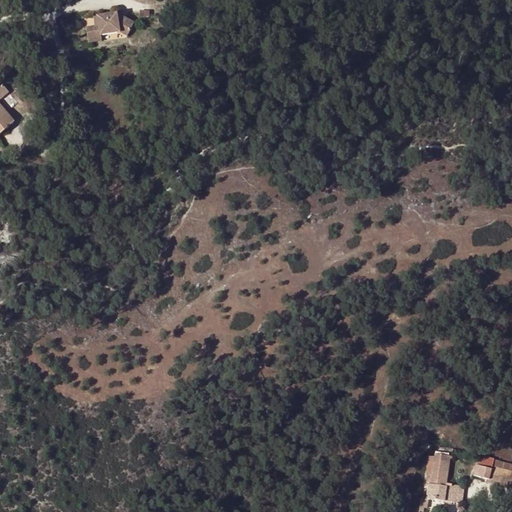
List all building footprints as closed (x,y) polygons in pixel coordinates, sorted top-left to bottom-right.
[(86,28),(88,43),(102,42),(101,35),(118,33),(128,37),(135,23),(118,14),(97,17),(99,26),(95,26),(86,28)] [(0,89),(0,100),(9,94),(3,87),(0,89)] [(0,135),(14,124),(0,108),(0,135)] [(427,491),(426,500),(450,503),(454,503),(457,488),(446,487),(444,487),(447,460),(435,458),(432,477),(426,476),(424,491),(427,491)] [(511,465),(494,461),(493,467),(504,470),(511,471),(511,465)] [(504,470),(493,467),(492,470),(476,466),(474,476),(488,480),(501,483),(504,470)] [(511,471),(504,470),(501,483),(511,485),(511,471)] [(511,485),(501,483),(488,480),(487,483),(511,488),(511,485)] [(457,488),(454,503),(461,504),(464,489),(457,488)]
